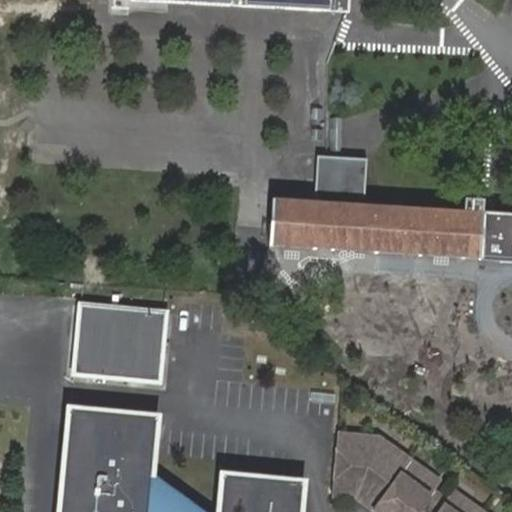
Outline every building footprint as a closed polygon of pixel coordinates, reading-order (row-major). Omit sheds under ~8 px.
[(315,0),(140,0),(141,0),(315,10),(315,0)] [(349,0),(315,0),(315,10),(349,11),(349,0)] [(510,262),(511,225),(511,215),(362,207),(365,162),(319,159),(316,203),(272,200),(269,245),(510,262)] [(76,301),(70,376),(160,382),(169,309),(76,301)] [(301,511),(304,477),(217,468),(213,511),(206,511),(154,475),(160,411),(63,404),(53,511),(301,511)] [(438,481),(377,438),(338,435),(332,497),(356,499),(373,511),(482,511),(453,492),(447,501),(431,490),(438,481)]
